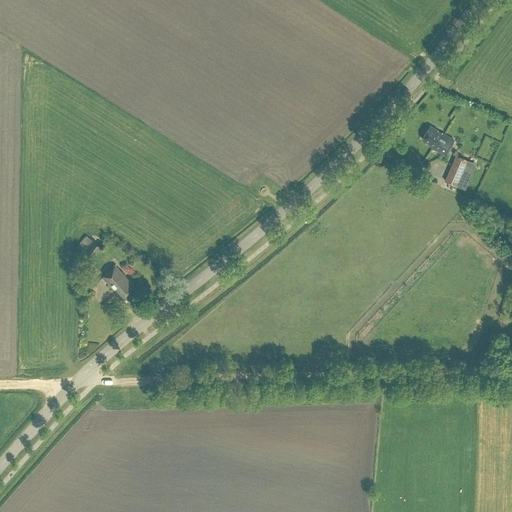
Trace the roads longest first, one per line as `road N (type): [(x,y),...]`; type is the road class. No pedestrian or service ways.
road 1 (tertiary): [(0,465),(76,381),(332,167),(479,0)]
road 2 (track): [(511,369),(97,379)]
